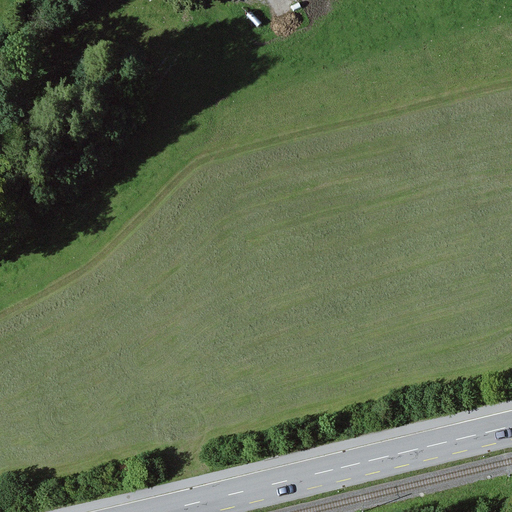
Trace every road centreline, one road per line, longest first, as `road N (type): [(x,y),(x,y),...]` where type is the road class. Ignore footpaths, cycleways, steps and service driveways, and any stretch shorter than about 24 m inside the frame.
road 1 (secondary): [(511,426),(153,511)]
road 2 (track): [(223,0),(60,215)]
